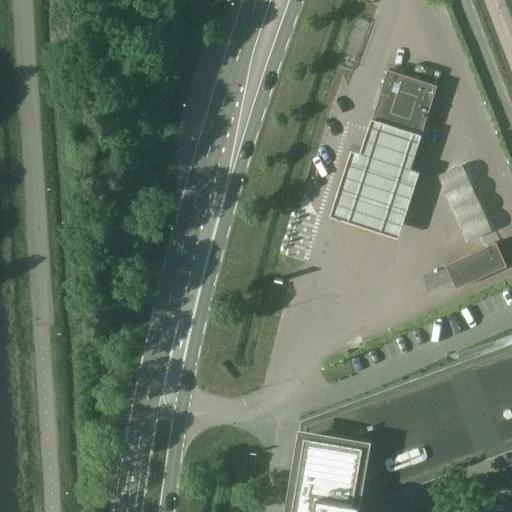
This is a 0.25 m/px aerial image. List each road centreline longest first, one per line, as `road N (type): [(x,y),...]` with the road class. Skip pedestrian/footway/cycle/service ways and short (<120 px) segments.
road 1 (primary): [(168,511),(194,343),(297,0)]
road 2 (primary): [(256,0),(186,225),(127,511)]
road 3 (unclassified): [(18,0),(39,328)]
